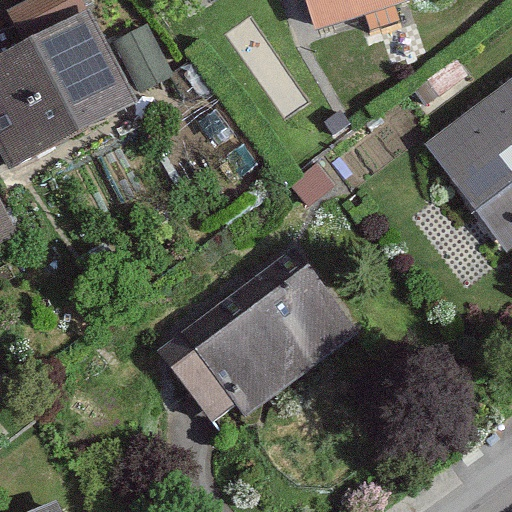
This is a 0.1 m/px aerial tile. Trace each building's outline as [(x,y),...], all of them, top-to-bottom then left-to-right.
[(87,0),(23,0),(10,7),(24,34),(88,0),(87,0)] [(305,0),(314,31),(425,0),(305,0)] [(0,55),(0,143),(10,164),(142,101),(98,9),(0,55)] [(511,84),(428,149),(509,254),(511,251),(511,84)] [(0,198),(0,245),(19,236),(0,198)] [(175,358),(228,429),(370,325),(318,254),(175,358)] [(42,511),(70,511),(66,501),(42,511)]
